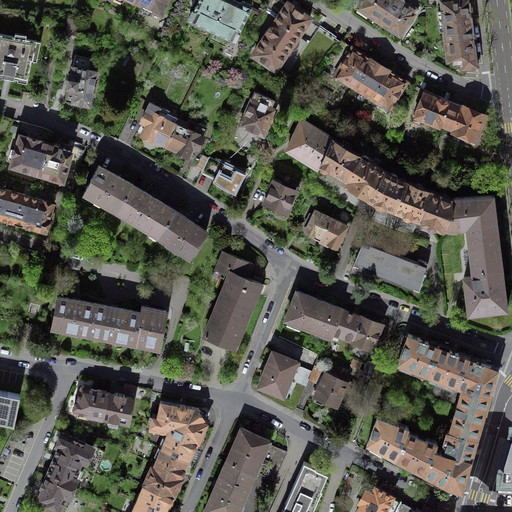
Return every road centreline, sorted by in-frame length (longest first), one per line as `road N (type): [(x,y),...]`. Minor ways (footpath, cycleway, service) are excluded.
road 1 (residential): [(0,109),(141,165),(290,266)]
road 2 (residential): [(236,399),(456,511)]
road 3 (residential): [(511,354),(290,266)]
road 4 (residential): [(321,0),(417,62),(471,87),(507,89)]
road 5 (residential): [(67,367),(236,399)]
road 6 (residential): [(10,511),(67,367)]
road 7 (residential): [(290,266),(236,399)]
road 8 (tertiary): [(511,392),(475,510)]
road 9 (residential): [(236,399),(187,511)]
